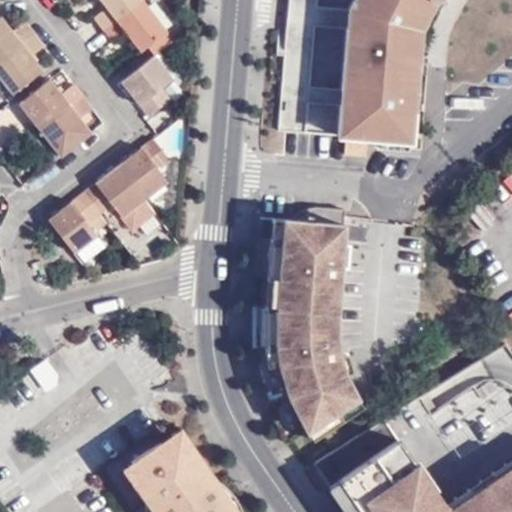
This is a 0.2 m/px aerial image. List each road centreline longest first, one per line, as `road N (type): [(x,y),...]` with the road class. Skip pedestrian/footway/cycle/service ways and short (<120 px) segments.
road 1 (residential): [(27,307),(17,263),(21,217),(98,161),(116,128),(112,106),(30,0)]
road 2 (residential): [(297,511),(228,409),(218,270)]
road 3 (residential): [(218,270),(27,307)]
road 4 (residential): [(225,172),(237,0)]
road 5 (residential): [(388,190),(225,172)]
